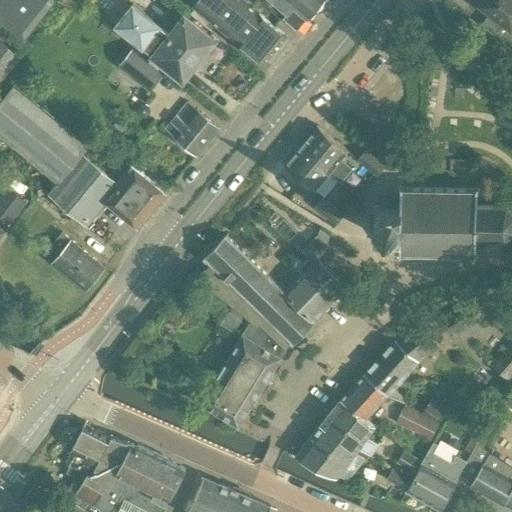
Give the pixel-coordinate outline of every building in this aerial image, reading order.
[(0,0),(0,22),(23,42),(56,0),(0,0)] [(265,65),(288,37),(265,19),(266,18),(243,0),(200,0),(195,7),(242,46),(243,46),(265,65)] [(283,19),(298,31),(323,0),(270,0),(287,14),(283,19)] [(511,0),(483,0),(480,4),(511,28),(511,0)] [(116,25),(143,46),(146,43),(157,52),(155,55),(184,78),(215,39),(185,16),(168,38),(156,30),(160,25),(133,4),(116,25)] [(431,33),(440,41),(445,34),(436,27),(431,33)] [(119,65),(150,91),(165,72),(134,47),(119,65)] [(0,100),(0,136),(58,184),(51,193),(89,224),(107,201),(140,227),(168,192),(124,157),(109,175),(82,154),(90,144),(14,84),(0,100)] [(198,155),(220,129),(221,128),(189,101),(166,129),(198,155)] [(319,125),(300,148),(329,172),(341,182),(353,168),(341,158),(348,149),(319,125)] [(98,135),(97,144),(111,145),(112,135),(109,132),(102,132),(98,135)] [(300,148),(285,165),(315,190),(329,172),(300,148)] [(367,149),(359,158),(378,174),(385,164),(367,149)] [(0,214),(11,223),(28,202),(7,185),(0,194),(0,214)] [(382,196),(382,208),(375,208),(375,235),(383,236),(383,251),(400,251),(397,255),(399,256),(401,254),(409,254),(409,260),(420,260),(420,255),(455,255),(455,261),(466,261),(466,255),(474,255),(477,257),(478,255),(476,253),(476,239),(504,239),(511,231),(511,213),(505,206),(477,206),(477,190),(479,188),(477,187),(475,189),(402,188),(401,186),(399,188),(401,189),(400,196),(382,196)] [(316,206),(334,222),(342,213),(324,197),(316,206)] [(62,232),(45,254),(53,261),(52,262),(86,290),(105,267),(62,232)] [(313,319),(313,318),(346,285),(318,255),(328,244),(317,233),(303,249),(313,259),(283,289),(313,319)] [(213,289),(252,321),(258,325),(260,323),(285,347),(286,348),(291,341),(292,342),(314,319),(313,318),(313,319),(283,289),(282,289),(226,234),(204,258),(214,267),(209,272),(205,268),(197,276),(213,289)] [(511,312),(511,290),(486,305),(494,322),(511,312)] [(483,316),(473,299),(441,316),(451,334),(483,316)] [(234,331),(242,319),(230,310),(221,323),(234,331)] [(439,344),(419,319),(396,337),(379,355),(405,377),(416,363),(439,344)] [(252,321),(201,403),(239,426),(281,357),(280,356),(285,347),(260,323),(258,325),(252,321)] [(511,340),(491,364),(508,380),(511,374),(511,340)] [(388,393),(393,396),(403,401),(406,397),(396,388),(405,377),(379,355),(364,372),(364,373),(388,393)] [(340,398),(366,418),(388,393),(364,373),(340,398)] [(438,423),(405,406),(405,404),(403,401),(393,396),(390,404),(388,404),(388,405),(393,409),(403,411),(397,421),(431,438),(438,423)] [(449,409),(432,397),(424,409),(441,421),(449,409)] [(374,424),(366,418),(340,398),(330,411),(366,437),(374,424)] [(330,411),(320,424),(357,451),(358,449),(366,437),(330,411)] [(159,511),(165,504),(185,468),(138,445),(110,437),(85,423),(67,459),(68,464),(70,465),(67,472),(75,477),(72,483),(64,498),(84,510),(88,503),(104,511),(159,511)] [(357,451),(320,424),(296,454),(337,476),(357,451)] [(408,490),(407,491),(441,509),(462,468),(476,476),(473,480),(475,488),(503,504),(504,502),(511,507),(511,460),(479,440),(468,457),(434,440),(424,461),(414,479),(414,478),(413,480),(413,481),(408,490)] [(402,472),(414,478),(414,479),(424,461),(405,451),(399,462),(405,466),(402,472)] [(396,484),(408,490),(413,481),(413,480),(401,474),(393,470),(387,480),(396,484)] [(209,511),(222,484),(203,475),(186,511),(209,511)] [(267,511),(270,506),(222,484),(209,511),(267,511)]
